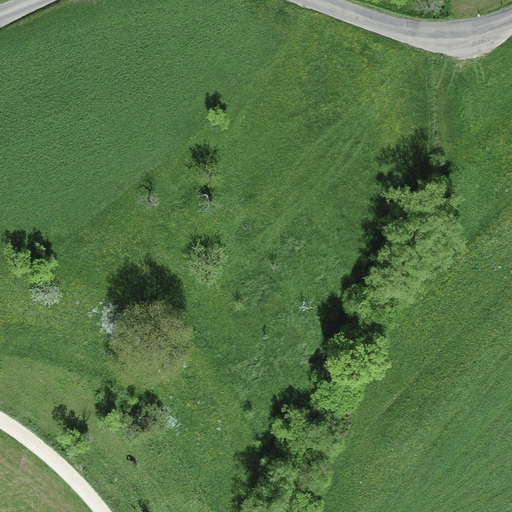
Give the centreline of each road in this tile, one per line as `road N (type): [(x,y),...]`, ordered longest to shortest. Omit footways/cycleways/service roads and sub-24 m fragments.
road 1 (tertiary): [(315,0),(445,33),(511,15)]
road 2 (track): [(0,420),(62,468),(101,511)]
